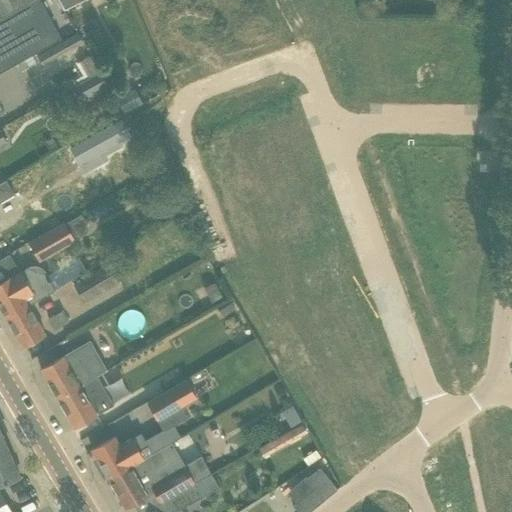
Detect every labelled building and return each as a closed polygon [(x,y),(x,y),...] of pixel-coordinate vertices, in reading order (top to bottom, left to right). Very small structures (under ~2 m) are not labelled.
[(0,71),(59,38),(36,0),(31,0),(0,18),(0,71)] [(0,0),(0,16),(31,0),(0,0)] [(58,0),(64,10),(83,0),(58,0)] [(251,0),(205,0),(206,0),(214,23),(255,8),(251,0)] [(255,8),(214,23),(223,47),(264,32),(255,8)] [(186,25),(170,31),(172,39),(188,33),(186,25)] [(77,33),(36,55),(42,65),(82,43),(77,33)] [(188,33),(172,39),(175,46),(191,40),(188,33)] [(34,56),(13,68),(19,78),(40,66),(34,56)] [(88,57),(79,62),(88,79),(97,74),(88,57)] [(275,87),(242,99),(249,119),(282,106),(275,87)] [(134,89),(118,98),(125,112),(126,111),(142,103),(134,89)] [(282,106),(249,119),(256,138),(289,125),(282,106)] [(71,147),(80,163),(131,135),(122,119),(71,147)] [(213,123),(197,129),(200,137),(216,131),(213,123)] [(289,125),(256,138),(263,157),(296,144),(289,125)] [(220,142),(204,148),(207,156),(223,150),(220,142)] [(296,144),(263,157),(270,176),(303,163),(296,144)] [(223,150),(207,156),(210,163),(226,157),(223,150)] [(303,163),(270,176),(277,195),(310,182),(303,163)] [(0,202),(28,186),(21,174),(0,185),(0,202)] [(234,180),(218,186),(221,194),(237,188),(234,180)] [(310,182),(277,195),(284,214),(317,201),(310,182)] [(237,188),(221,194),(224,201),(240,195),(237,188)] [(317,201),(284,214),(291,233),(324,220),(317,201)] [(169,205),(160,209),(164,217),(173,213),(169,205)] [(30,243),(40,261),(74,241),(86,234),(87,232),(87,229),(87,226),(80,214),(64,223),(30,243)] [(248,218),(232,224),(235,232),(251,226),(248,218)] [(324,220),(291,233),(298,252),(331,240),(324,220)] [(251,226),(235,232),(238,239),(254,233),(251,226)] [(84,304),(118,283),(118,282),(137,269),(124,248),(107,262),(73,284),(84,304)] [(8,254),(0,257),(0,276),(16,269),(8,254)] [(262,257),(246,263),(249,270),(265,264),(262,257)] [(0,282),(0,308),(5,318),(28,305),(56,289),(47,275),(44,271),(39,268),(35,268),(32,268),(29,269),(20,273),(19,271),(0,282)] [(213,283),(204,288),(212,302),(221,297),(213,283)] [(172,315),(172,298),(153,297),(152,315),(172,315)] [(22,347),(23,347),(45,335),(28,305),(5,318),(22,347)] [(356,307),(323,320),(330,339),(363,327),(356,307)] [(62,311),(48,319),(55,331),(69,323),(62,311)] [(363,327),(330,339),(337,358),(370,346),(363,327)] [(58,359),(40,369),(57,398),(94,378),(107,370),(98,356),(89,341),(77,348),(63,356),(58,359)] [(370,346),(337,358),(344,377),(377,365),(370,346)] [(287,349),(272,357),(276,364),(291,356),(287,349)] [(291,356),(276,364),(281,371),(295,363),(291,356)] [(377,365),(344,377),(351,396),(384,384),(377,365)] [(109,405),(94,378),(57,398),(74,427),(96,415),(95,413),(109,405)] [(185,379),(146,402),(157,420),(185,404),(196,398),(185,379)] [(308,384),(293,392),(297,399),(312,391),(308,384)] [(384,384),(351,396),(358,415),(391,403),(384,384)] [(312,391),(297,399),(301,406),(316,398),(312,391)] [(391,403),(358,415),(365,435),(398,423),(391,403)] [(292,406),(282,412),(291,427),(300,421),(292,406)] [(328,419),(313,427),(317,434),(332,426),(328,419)] [(108,439),(91,449),(108,479),(171,442),(180,437),(172,423),(144,439),(140,432),(118,445),(113,436),(108,439)] [(301,425),(258,449),(262,457),(305,433),(301,425)] [(332,426),(317,434),(321,441),(336,433),(332,426)] [(171,442),(108,479),(125,508),(153,491),(160,503),(160,504),(194,485),(171,442)] [(0,511),(10,511),(7,506),(12,503),(8,495),(3,498),(0,493),(0,484),(20,477),(5,445),(0,447),(0,511)] [(315,451),(303,459),(307,466),(319,457),(315,451)] [(298,511),(308,511),(337,489),(319,467),(305,479),(313,488),(293,505),(298,511)] [(182,511),(181,509),(202,498),(194,485),(160,504),(160,503),(156,505),(160,511),(182,511)]
